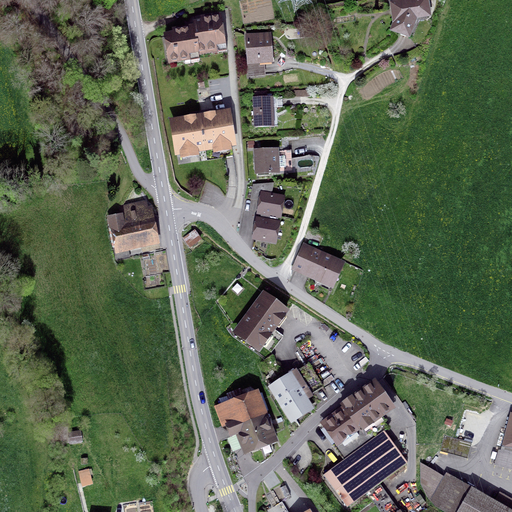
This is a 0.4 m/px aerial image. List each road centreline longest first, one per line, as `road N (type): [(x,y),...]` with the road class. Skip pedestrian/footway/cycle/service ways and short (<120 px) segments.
road 1 (residential): [(283,280),(344,79),(390,50)]
road 2 (secondary): [(166,209),(216,463)]
road 3 (unclassified): [(31,0),(105,102),(140,176),(162,189)]
road 4 (unclassified): [(227,13),(242,161),(232,233)]
road 5 (residential): [(392,348),(261,474),(252,492)]
road 6 (secondary): [(130,0),(162,189)]
road 7 (unclassified): [(511,399),(392,348)]
road 8 (unclassified): [(392,348),(283,280)]
